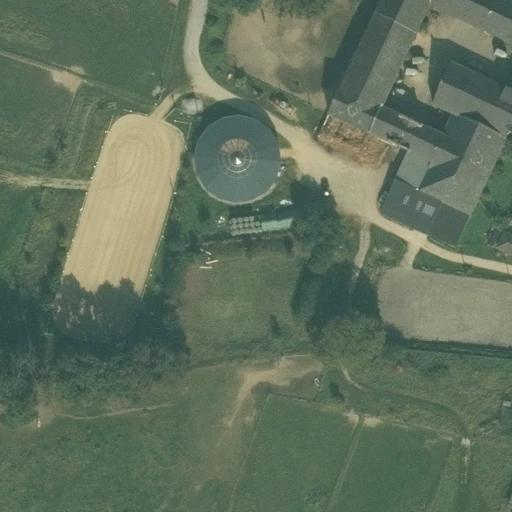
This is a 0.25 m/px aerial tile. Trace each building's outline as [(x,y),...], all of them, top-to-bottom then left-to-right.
[(430,6),(453,17),(460,0),(382,0),(329,115),(392,145),(405,119),(383,109),(430,6)] [(460,0),(453,17),(470,25),(481,0),(460,0)] [(511,3),(505,0),(481,0),(470,25),(511,44),(511,3)] [(444,137),(419,126),(407,152),(409,153),(396,182),(470,216),(507,140),(487,131),(506,90),(452,65),(433,106),(453,116),(444,137)] [(511,92),(506,90),(487,131),(507,140),(510,134),(511,134),(511,92)] [(419,126),(405,119),(392,145),(407,152),(419,126)] [(201,144),(197,158),(199,174),(208,189),(220,198),(235,202),(253,199),(266,191),(276,177),(279,164),(277,147),(268,133),(256,123),(241,120),(224,122),(210,130),(201,144)] [(455,247),(470,216),(396,182),(383,213),(455,247)] [(290,209),(239,220),(243,235),(293,224),(290,209)] [(498,249),(511,255),(511,237),(504,234),(498,249)]
